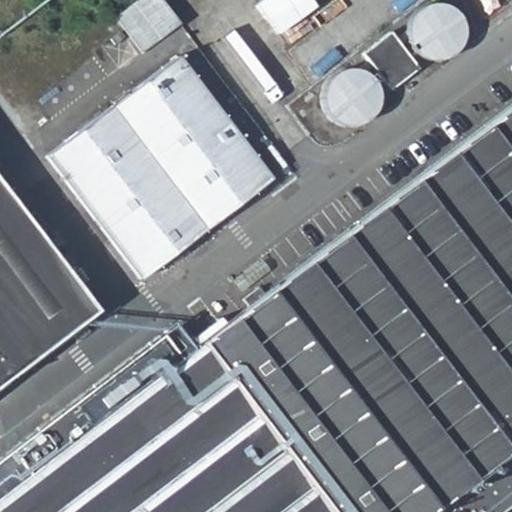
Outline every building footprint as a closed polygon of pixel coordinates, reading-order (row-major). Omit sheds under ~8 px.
[(134,0),(115,14),(141,51),(181,23),(164,0),(134,0)] [(279,32),(316,4),(313,0),(257,0),(256,1),(279,32)] [(449,0),(403,13),(417,62),(470,47),(456,0),(449,0)] [(389,29),(361,50),(388,86),(416,65),(389,29)] [(182,50),(51,146),(144,271),(274,175),(182,50)] [(345,130),(386,98),(355,59),(314,91),(345,130)] [(511,75),(196,318),(354,511),(483,511),(511,489),(511,75)] [(0,169),(0,379),(100,307),(0,169)] [(354,511),(196,318),(0,475),(0,511),(354,511)]
